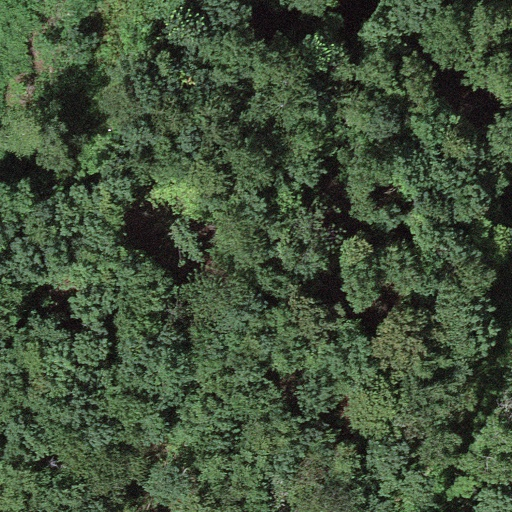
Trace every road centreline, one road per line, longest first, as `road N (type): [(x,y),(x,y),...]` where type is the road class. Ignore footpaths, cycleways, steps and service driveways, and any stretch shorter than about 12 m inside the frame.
road 1 (track): [(0,238),(56,188),(102,104),(126,0)]
road 2 (track): [(415,511),(460,463),(494,366),(511,260)]
